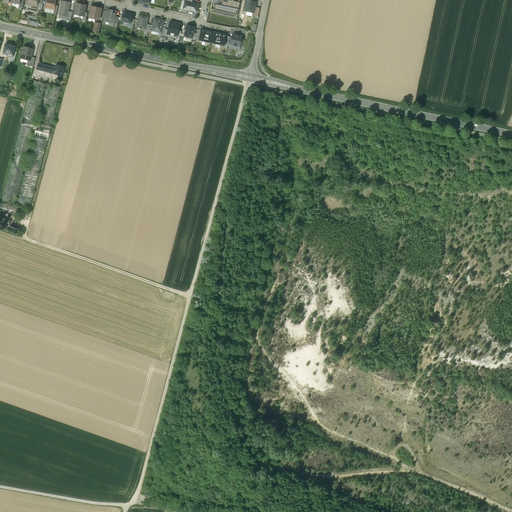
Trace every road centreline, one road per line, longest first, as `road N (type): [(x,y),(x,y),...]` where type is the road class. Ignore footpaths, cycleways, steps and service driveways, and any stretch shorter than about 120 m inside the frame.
road 1 (track): [(0,487),(94,502),(134,498),(245,85)]
road 2 (track): [(281,471),(252,421),(245,364),(313,173),(342,166),(423,189),(501,192)]
road 3 (secondary): [(511,134),(249,78)]
road 4 (secondary): [(249,78),(0,26)]
road 5 (track): [(0,230),(189,297)]
